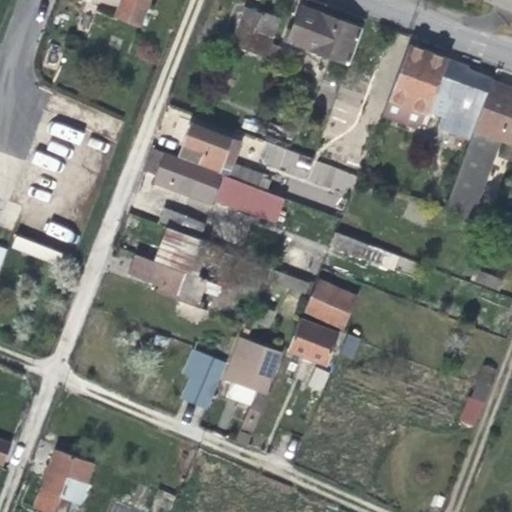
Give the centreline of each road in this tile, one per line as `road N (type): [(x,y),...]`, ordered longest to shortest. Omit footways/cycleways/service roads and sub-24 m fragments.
road 1 (residential): [(193,0),(0,509)]
road 2 (track): [(375,511),(0,351)]
road 3 (track): [(511,352),(449,511)]
road 4 (residential): [(369,0),(511,54)]
